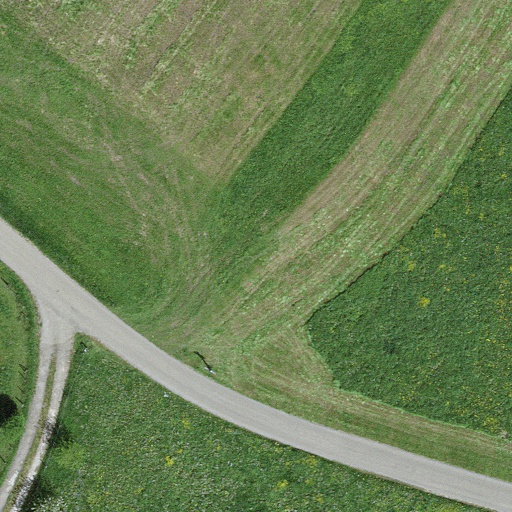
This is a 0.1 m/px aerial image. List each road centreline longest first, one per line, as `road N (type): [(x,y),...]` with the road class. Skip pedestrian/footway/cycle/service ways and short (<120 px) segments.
road 1 (unclassified): [(0,239),(153,362),(245,411),(511,498)]
road 2 (track): [(4,511),(50,388),(64,297)]
